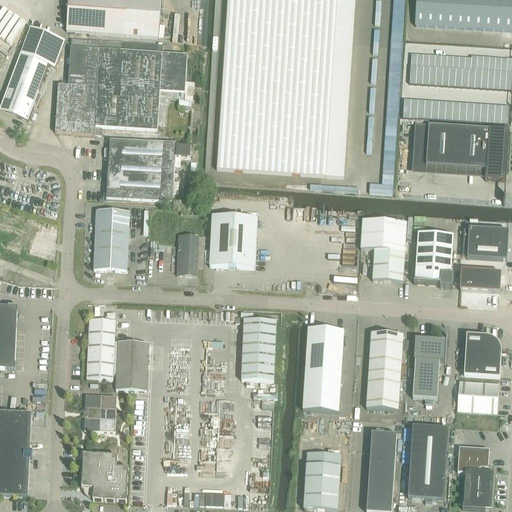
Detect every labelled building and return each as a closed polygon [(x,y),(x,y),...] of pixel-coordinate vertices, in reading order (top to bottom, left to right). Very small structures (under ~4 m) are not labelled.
[(69,2),(67,35),(159,41),(161,0),(58,0),(58,1),(69,2)] [(227,0),(216,172),(325,179),(336,0),(227,0)] [(511,0),(416,0),(417,7),(415,28),(425,28),(435,29),(444,30),(454,30),(464,31),(473,31),(483,32),(492,33),(502,33),(511,34),(511,33),(511,0)] [(48,66),(55,68),(64,42),(30,29),(20,55),(48,66)] [(58,87),(55,134),(95,137),(95,129),(157,133),(160,94),(185,95),(187,57),(162,55),(163,47),(71,41),(69,87),(58,87)] [(9,95),(3,110),(19,116),(18,119),(27,123),(33,107),(37,109),(41,97),(37,96),(48,66),(20,55),(6,94),(9,95)] [(388,102),(382,183),(370,183),(369,196),(394,197),(399,103),(388,102)] [(404,102),(403,120),(410,120),(411,102),(404,102)] [(411,102),(410,120),(417,121),(418,103),(411,102)] [(418,103),(417,121),(424,121),(425,103),(418,103)] [(425,103),(424,121),(431,122),(432,104),(425,103)] [(432,104),(431,122),(438,122),(439,104),(432,104)] [(439,104),(438,122),(445,122),(446,104),(439,104)] [(446,104),(445,122),(452,123),(453,105),(446,104)] [(453,105),(452,123),(459,123),(460,105),(453,105)] [(460,105),(459,123),(466,124),(467,106),(460,105)] [(467,106),(466,124),(473,124),(474,106),(467,106)] [(474,106),(473,124),(480,125),(481,107),(474,106)] [(481,107),(480,125),(487,125),(488,107),(481,107)] [(488,107),(487,125),(494,126),(495,108),(488,107)] [(495,108),(494,126),(501,126),(502,108),(495,108)] [(502,108),(501,126),(508,127),(509,109),(502,108)] [(429,128),(427,169),(486,172),(485,182),(506,183),(510,132),(508,132),(508,133),(489,132),(429,128)] [(110,142),(106,202),(172,206),(175,160),(190,161),(191,149),(176,148),(176,146),(110,142)] [(0,178),(0,268),(9,269),(9,275),(39,276),(43,186),(13,185),(13,179),(0,178)] [(358,186),(310,185),(309,193),(357,194),(358,186)] [(94,273),(127,274),(129,216),(96,215),(94,273)] [(255,271),(258,220),(212,217),(209,269),(255,271)] [(361,252),(375,253),(405,255),(407,224),(363,222),(361,252)] [(467,261),(507,263),(509,234),(469,231),(469,235),(467,260),(467,261)] [(453,238),(418,236),(415,285),(414,285),(414,286),(440,288),(440,290),(453,290),(453,278),(451,277),(453,238)] [(176,278),(197,279),(198,263),(199,238),(178,237),(176,278)] [(373,283),(403,285),(405,255),(375,253),(373,283)] [(502,276),(462,273),(461,293),(500,296),(502,276)] [(0,370),(15,372),(17,309),(0,308),(0,370)] [(242,384),(274,385),(276,324),(244,323),(242,384)] [(87,383),(113,384),(116,325),(90,324),(87,383)] [(339,415),(344,333),(308,331),(303,413),(339,415)] [(398,413),(403,338),(371,336),(366,411),(398,413)] [(466,338),(464,378),(499,381),(501,356),(501,351),(500,347),(498,345),(494,341),(491,340),(486,339),(484,339),(466,338)] [(446,344),(417,342),(413,400),(437,403),(440,364),(445,365),(446,344)] [(115,345),(113,378),(117,378),(116,394),(147,396),(149,347),(115,345)] [(457,414),(497,417),(499,387),(459,384),(457,414)] [(84,434),(114,436),(116,400),(85,399),(84,434)] [(351,426),(352,409),(340,409),(340,426),(351,426)] [(0,415),(0,499),(28,501),(32,417),(0,415)] [(408,503),(444,505),(449,431),(413,429),(408,503)] [(391,511),(397,437),(372,436),(366,511),(391,511)] [(462,511),(468,511),(485,511),(486,509),(491,509),(494,470),(488,470),(489,452),(459,450),(458,475),(465,476),(464,505),(468,505),(468,511),(463,511),(462,511)] [(117,470),(118,458),(84,457),(82,491),(84,492),(84,493),(84,494),(84,495),(85,496),(86,497),(87,499),(88,500),(89,500),(90,501),(92,501),(93,502),(93,504),(127,505),(129,470),(117,470)] [(304,511),(312,511),(337,511),(340,471),(306,469),(304,511)] [(238,499),(246,499),(246,488),(238,488),(238,499)]
